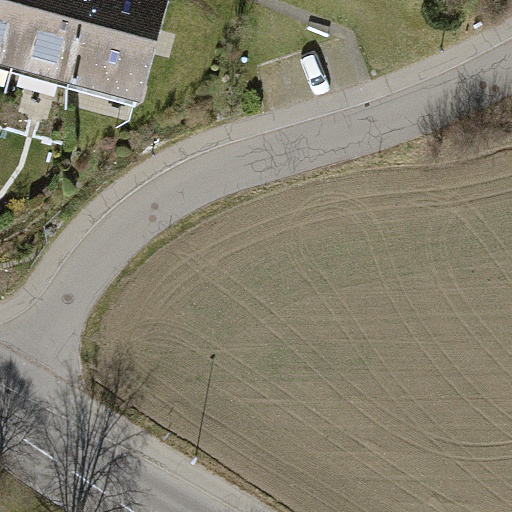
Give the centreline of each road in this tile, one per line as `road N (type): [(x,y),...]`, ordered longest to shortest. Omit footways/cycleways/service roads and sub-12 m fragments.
road 1 (residential): [(0,361),(171,184),(383,115),(511,52)]
road 2 (tertiary): [(175,511),(0,389)]
